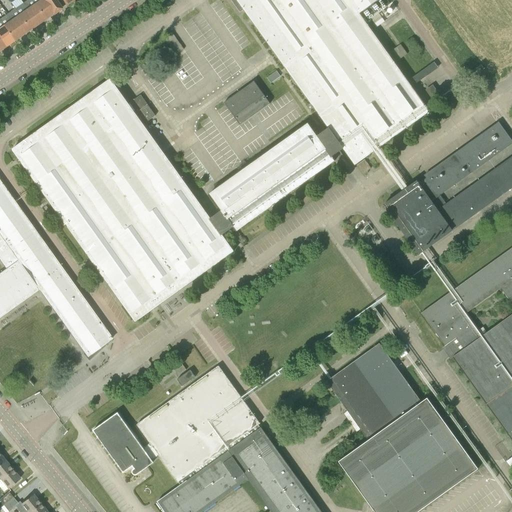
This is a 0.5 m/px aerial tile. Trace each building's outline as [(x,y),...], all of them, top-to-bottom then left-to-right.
[(45,19),(31,0),(27,0),(23,3),(37,25),(45,19)] [(53,14),(43,0),(31,0),(45,19),(53,14)] [(67,4),(63,0),(43,0),(53,14),(53,15),(62,9),(61,8),(67,4)] [(237,0),(291,75),(365,22),(390,4),(387,0),(237,0)] [(37,25),(23,3),(15,9),(30,30),(37,25)] [(30,30),(15,9),(7,14),(22,35),(30,30)] [(22,35),(7,14),(0,18),(0,19),(14,41),(22,35)] [(14,41),(0,19),(0,36),(6,46),(14,41)] [(340,143),(344,148),(355,165),(430,112),(412,87),(408,81),(365,22),(291,75),(329,128),(340,143)] [(184,49),(171,32),(162,38),(175,55),(184,49)] [(407,54),(401,45),(392,51),(399,60),(407,54)] [(408,81),(412,87),(438,67),(434,62),(408,81)] [(234,252),(222,235),(210,219),(141,121),(144,119),(147,122),(156,116),(148,105),(141,95),(128,104),(123,96),(133,89),(126,80),(116,87),(115,85),(125,78),(123,74),(112,81),(111,79),(12,150),(136,322),(234,252)] [(240,125),(270,104),(264,95),(254,81),(224,103),(234,117),(240,125)] [(434,102),(441,97),(433,86),(426,90),(434,102)] [(428,179),(440,195),(511,143),(511,141),(499,123),(498,123),(492,115),(479,123),(485,132),(425,175),(428,179)] [(340,143),(329,128),(317,136),(309,123),(210,194),(222,210),(210,219),(222,235),(234,227),(237,231),(335,161),(332,157),(344,148),(340,143)] [(511,157),(469,188),(483,208),(511,187),(511,157)] [(363,173),(371,167),(365,159),(357,165),(363,173)] [(440,195),(428,179),(419,185),(417,181),(406,189),(384,205),(419,254),(423,252),(461,224),(446,205),(440,195)] [(483,208),(469,188),(446,205),(461,224),(483,208)] [(8,193),(0,197),(0,260),(6,269),(0,273),(0,317),(39,290),(64,272),(8,193)] [(388,251),(364,219),(353,226),(376,259),(388,251)] [(511,439),(511,248),(421,313),(511,439)] [(64,272),(39,290),(87,357),(112,339),(64,272)] [(422,402),(380,344),(331,379),(327,381),(358,425),(369,440),(339,461),(375,511),(417,511),(478,469),(428,398),(422,402)] [(320,511),(258,424),(260,423),(218,365),(137,424),(150,443),(143,447),(118,412),(93,429),(123,472),(133,465),(135,468),(134,469),(133,470),(133,472),(134,473),(135,474),(137,473),(142,470),(140,467),(159,454),(181,485),(159,501),(158,500),(158,501),(165,511),(203,511),(249,479),(271,510),(269,511),(320,511)] [(182,387),(195,377),(190,370),(177,379),(182,387)] [(5,461),(0,464),(0,478),(1,479),(12,470),(5,461)] [(12,470),(1,479),(8,488),(20,479),(12,470)] [(0,498),(0,500),(4,505),(13,497),(9,492),(0,498)] [(13,497),(4,505),(1,508),(1,509),(0,509),(0,511),(7,511),(12,508),(15,509),(16,508),(18,511),(29,511),(40,504),(33,494),(21,504),(19,501),(17,502),(13,497)]
